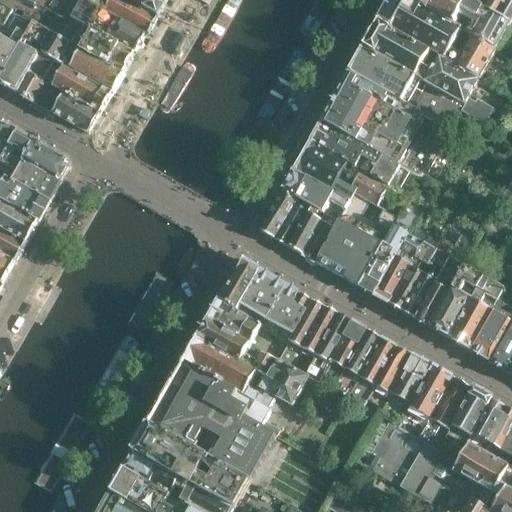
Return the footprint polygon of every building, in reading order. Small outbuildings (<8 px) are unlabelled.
[(147,39),(78,0),(0,0),(0,5),(13,13),(34,25),(53,36),(61,40),(72,21),(136,57),(147,39)] [(158,19),(125,0),(85,0),(149,36),(158,19)] [(125,0),(158,19),(168,0),(125,0)] [(202,51),(202,53),(203,57),(207,56),(209,55),(210,54),(212,52),(214,51),(216,49),(217,47),(242,3),(243,0),(227,0),(205,40),(203,42),(203,44),(202,47),(202,49),(202,51)] [(318,0),(302,28),(302,30),(303,32),(304,33),(305,34),(306,35),(307,36),(309,37),(310,37),(312,37),(313,37),(315,36),(316,35),(336,0),(318,0)] [(496,50),(407,0),(394,0),(381,24),(479,80),(496,50)] [(510,26),(464,0),(407,0),(496,50),(510,26)] [(511,23),(511,0),(464,0),(510,26),(511,23)] [(0,26),(4,29),(13,13),(0,5),(0,26)] [(0,83),(34,25),(13,13),(4,29),(0,26),(0,83)] [(136,57),(72,21),(61,40),(70,45),(75,48),(125,76),(136,57)] [(479,80),(381,24),(366,50),(428,85),(425,91),(450,106),(453,100),(465,107),(464,108),(487,121),(494,110),(478,101),(476,105),(468,100),(479,80)] [(30,76),(41,57),(26,48),(28,44),(31,46),(33,42),(46,49),(53,36),(34,25),(0,83),(0,85),(19,96),(30,76)] [(125,76),(75,48),(73,52),(74,52),(74,54),(79,57),(75,65),(63,58),(70,45),(61,40),(53,36),(46,49),(41,57),(54,64),(64,70),(72,74),(73,72),(114,95),(114,96),(125,76)] [(290,46),(255,110),(255,112),(256,113),(257,115),(258,116),(259,117),(260,117),(262,118),(263,118),(265,118),(267,118),(303,54),(303,53),(303,52),(303,51),(303,50),(302,50),(302,49),(295,45),(294,44),(293,44),(292,45),(291,45),(290,46)] [(450,106),(425,91),(428,85),(366,50),(352,75),(423,115),(417,125),(445,141),(462,113),(450,106)] [(114,95),(73,72),(72,74),(64,70),(58,80),(48,74),(54,64),(41,57),(30,76),(48,86),(66,96),(105,118),(109,112),(105,109),(114,95)] [(166,115),(168,115),(196,73),(196,71),(195,70),(195,68),(194,67),(193,66),(192,66),(190,65),(189,65),(187,65),(186,65),(184,66),(158,108),(158,110),(159,111),(160,112),(161,113),(162,114),(163,115),(165,115),(166,115)] [(445,141),(417,125),(423,115),(352,75),(324,124),(424,181),(445,141)] [(36,106),(48,86),(30,76),(19,96),(36,106)] [(55,115),(66,96),(48,86),(36,106),(55,115)] [(105,118),(66,96),(55,115),(90,135),(96,124),(100,127),(105,118)] [(62,185),(7,154),(18,134),(2,124),(0,127),(0,174),(51,204),(62,185)] [(424,181),(324,124),(313,144),(357,169),(363,159),(374,165),(368,175),(390,188),(395,178),(419,192),(425,181),(424,181)] [(70,163),(18,134),(7,154),(62,185),(71,168),(72,167),(72,166),(71,165),(71,164),(70,163)] [(368,175),(357,169),(313,144),(296,173),(351,205),(356,196),(385,213),(397,192),(390,188),(368,175)] [(351,205),(296,173),(284,193),(299,201),(312,209),(325,216),(340,225),(351,205)] [(51,204),(0,174),(0,228),(28,245),(51,204)] [(290,216),(299,201),(284,193),(280,191),(275,200),(279,203),(276,208),(290,216)] [(318,265),(361,290),(397,225),(400,221),(356,196),(351,205),(340,225),(318,265)] [(290,249),(312,209),(299,201),(290,216),(276,242),(290,249)] [(276,242),(290,216),(276,208),(263,229),(261,233),(276,242)] [(303,257),(325,216),(312,209),(290,249),(303,257)] [(318,265),(340,225),(325,216),(303,257),(318,265)] [(376,298),(397,260),(402,252),(410,237),(400,231),(402,228),(397,225),(361,290),(376,298)] [(0,292),(28,245),(0,228),(0,292)] [(391,306),(425,245),(438,253),(451,260),(465,268),(471,258),(439,240),(438,242),(414,230),(410,237),(402,252),(409,257),(405,264),(397,260),(376,298),(391,306)] [(475,251),(479,243),(469,237),(464,245),(475,251)] [(404,314),(424,277),(416,272),(421,264),(429,268),(438,253),(425,245),(391,306),(404,314)] [(404,314),(417,321),(451,260),(438,253),(429,268),(438,273),(433,281),(424,277),(404,314)] [(431,329),(451,292),(445,288),(449,279),(456,283),(464,270),(465,268),(451,260),(417,321),(431,329)] [(237,313),(260,272),(244,263),(237,277),(232,284),(229,282),(218,301),(221,303),(237,313)] [(451,340),(472,302),(463,297),(469,286),(478,292),(484,281),(464,270),(456,283),(451,292),(431,329),(451,340)] [(263,328),(286,288),(273,280),(260,272),(237,313),(263,328)] [(175,287),(158,277),(129,327),(146,337),(175,287)] [(471,352),(498,303),(504,293),(484,281),(478,292),(472,302),(451,340),(471,352)] [(290,343),(312,303),(286,288),(263,328),(274,334),(289,342),(290,343)] [(263,328),(237,313),(221,303),(210,323),(251,346),(251,347),(262,353),(278,362),(289,342),(274,334),(267,346),(257,340),(263,328)] [(304,351),(326,310),(312,303),(290,343),(289,342),(278,362),(280,363),(294,371),(304,351)] [(491,364),(511,324),(511,310),(498,303),(471,352),(491,364)] [(317,358),(340,317),(326,310),(304,351),(317,358)] [(320,385),(353,324),(340,317),(317,358),(321,360),(316,370),(312,367),(307,378),(308,379),(318,384),(320,385)] [(245,358),(251,347),(251,346),(210,323),(203,335),(199,341),(199,342),(256,374),(264,379),(270,382),(280,363),(278,362),(262,353),(256,364),(245,358)] [(334,393),(368,333),(353,324),(320,385),(334,393)] [(511,371),(511,324),(491,364),(510,375),(511,371)] [(361,379),(383,341),(368,333),(334,393),(348,401),(355,390),(361,379)] [(121,341),(88,401),(102,409),(136,350),(121,341)] [(364,410),(399,350),(383,341),(361,379),(371,385),(365,396),(355,390),(348,401),(364,410)] [(256,394),(248,389),(256,374),(199,342),(199,343),(187,365),(257,405),(247,422),(277,438),(281,432),(266,423),(271,413),(270,412),(277,400),(292,409),(305,384),(308,379),(307,378),(294,371),(280,363),(270,382),(264,379),(256,394)] [(380,419),(414,359),(399,350),(364,410),(373,415),(380,419)] [(411,411),(434,370),(414,359),(380,419),(400,430),(406,419),(411,411)] [(277,438),(247,422),(257,405),(187,365),(185,368),(186,368),(175,387),(172,391),(171,393),(167,400),(166,401),(164,405),(164,406),(158,416),(154,425),(153,424),(151,428),(251,484),(277,438)] [(420,442),(454,381),(434,370),(411,411),(423,418),(419,426),(406,419),(400,430),(420,442)] [(318,384),(308,379),(305,384),(315,390),(318,384)] [(451,433),(474,392),(454,381),(420,442),(440,453),(446,442),(437,437),(442,428),(451,433)] [(469,446),(494,403),(474,392),(451,433),(446,442),(440,453),(459,464),(469,446)] [(484,455),(508,411),(494,403),(469,446),(484,455)] [(497,462),(511,435),(511,413),(508,411),(484,455),(497,462)] [(94,422),(77,412),(37,482),(54,492),(94,422)] [(497,462),(484,455),(469,446),(459,464),(440,453),(420,442),(400,430),(380,419),(377,424),(360,454),(355,463),(439,511),(441,511),(467,511),(472,503),(487,511),(511,511),(511,492),(500,486),(510,469),(497,462)] [(251,484),(151,428),(147,436),(141,446),(136,455),(237,511),(251,484)] [(511,470),(511,435),(497,462),(510,469),(511,470)] [(237,511),(136,455),(127,470),(126,472),(172,497),(177,489),(188,495),(183,504),(197,511),(236,511),(237,511)] [(511,470),(510,469),(500,486),(511,492),(511,470)] [(197,511),(183,504),(172,497),(126,472),(125,474),(113,495),(142,511),(197,511)] [(349,511),(359,496),(341,487),(327,510),(330,511),(349,511)] [(142,511),(113,495),(102,511),(142,511)] [(487,511),(472,503),(467,511),(487,511)]
